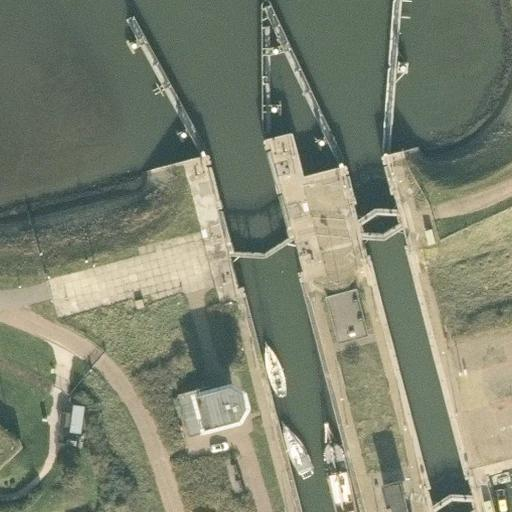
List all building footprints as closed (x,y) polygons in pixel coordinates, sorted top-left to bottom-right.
[(434,244),(430,230),(424,232),(428,245),(434,244)] [(338,343),(368,335),(357,290),(326,298),(338,343)] [(212,434),(252,423),(260,408),(255,392),(241,385),(211,393),(209,386),(176,395),(188,437),(211,431),(212,434)] [(0,400),(0,469),(6,477),(41,444),(0,400)] [(72,404),(68,432),(80,434),(84,406),(72,404)] [(76,436),(67,435),(65,445),(75,446),(76,436)] [(409,511),(408,505),(404,507),(400,493),(400,491),(399,490),(397,489),(395,488),(394,489),(392,483),(387,485),(388,490),(386,491),(385,492),(385,493),(384,494),(384,495),(384,497),(387,508),(386,508),(386,511),(409,511)] [(491,511),(489,502),(483,504),(484,511),(491,511)]
